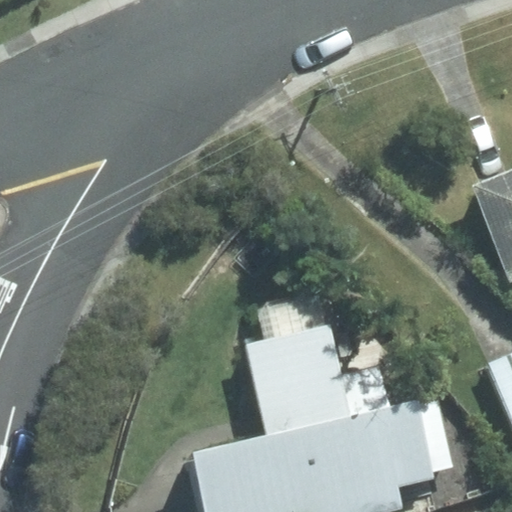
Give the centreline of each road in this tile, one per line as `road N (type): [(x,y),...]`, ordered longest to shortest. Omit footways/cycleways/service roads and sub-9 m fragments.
road 1 (tertiary): [(165,62),(88,176),(22,299),(0,362)]
road 2 (tertiary): [(338,0),(165,62)]
road 3 (tertiary): [(165,62),(0,137)]
